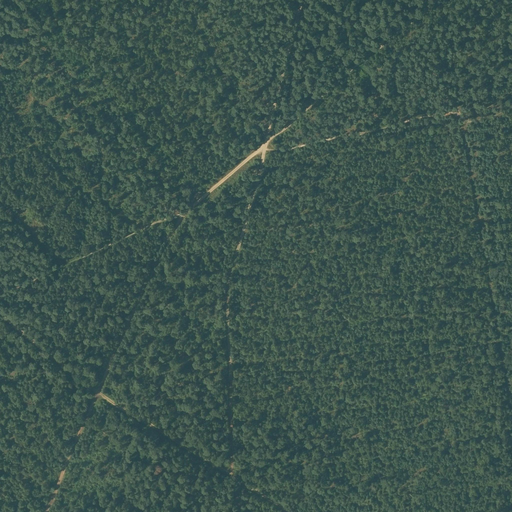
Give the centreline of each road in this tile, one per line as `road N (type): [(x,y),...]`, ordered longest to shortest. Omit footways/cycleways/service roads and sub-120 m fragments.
road 1 (track): [(262,147),(227,279),(232,468)]
road 2 (track): [(464,120),(511,406)]
road 3 (track): [(511,106),(470,121),(450,113),(285,150),(262,147)]
road 4 (track): [(97,388),(297,511)]
road 5 (track): [(262,147),(435,0)]
road 6 (track): [(97,388),(194,202)]
road 7 (track): [(298,19),(262,147)]
road 8 (track): [(49,511),(97,388)]
road 9 (track): [(97,388),(0,308)]
